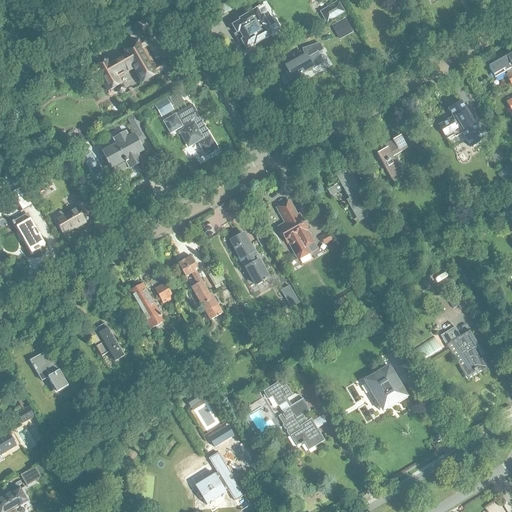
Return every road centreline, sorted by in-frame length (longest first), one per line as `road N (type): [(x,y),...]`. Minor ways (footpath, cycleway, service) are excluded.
road 1 (residential): [(0,319),(261,168)]
road 2 (residential): [(261,168),(511,27)]
road 3 (residential): [(261,168),(164,0)]
road 4 (residential): [(511,420),(359,511)]
